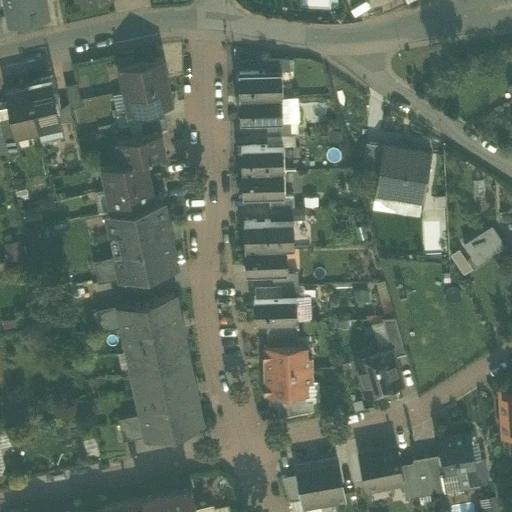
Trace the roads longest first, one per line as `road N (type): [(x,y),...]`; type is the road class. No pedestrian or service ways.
road 1 (residential): [(206,18),(211,254),(248,444)]
road 2 (residential): [(248,444),(413,413),(511,349)]
road 3 (residential): [(248,444),(0,500)]
road 4 (residential): [(511,169),(364,69),(354,35)]
road 5 (residential): [(206,18),(128,20),(0,52)]
road 6 (residential): [(511,3),(354,35)]
road 7 (residential): [(354,35),(206,18)]
